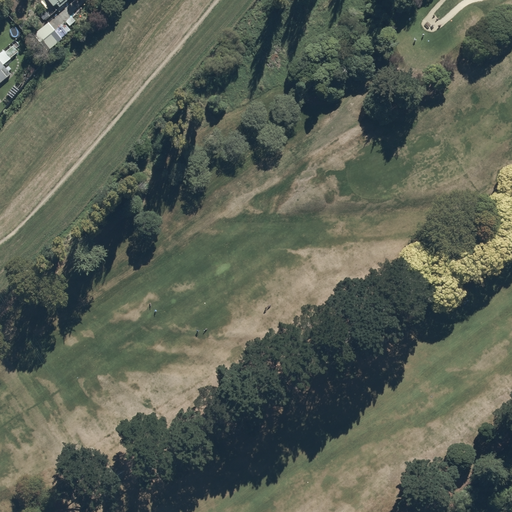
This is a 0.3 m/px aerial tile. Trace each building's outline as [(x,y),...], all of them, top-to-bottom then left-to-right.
[(49,0),(48,1),(54,8),(57,5),(60,9),(69,2),(67,0),(49,0)] [(6,53),(11,59),(19,53),(14,47),(6,53)] [(0,53),(0,60),(4,66),(12,60),(11,59),(6,53),(4,50),(0,53)] [(0,60),(0,85),(12,75),(4,66),(0,60)] [(14,99),(19,92),(14,88),(9,95),(14,99)]
